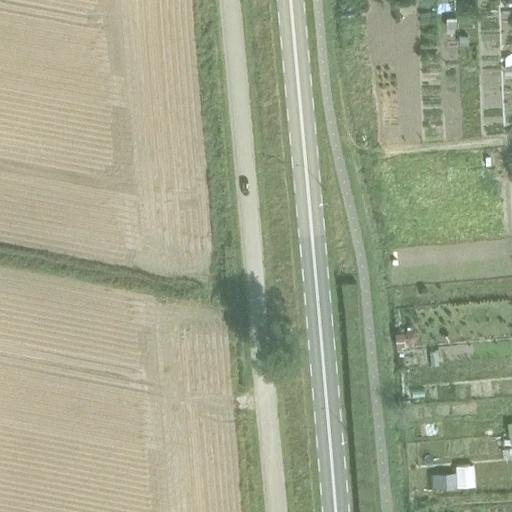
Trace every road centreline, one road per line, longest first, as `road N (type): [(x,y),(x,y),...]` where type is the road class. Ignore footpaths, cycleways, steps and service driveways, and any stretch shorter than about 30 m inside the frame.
road 1 (primary): [(339,511),(297,0)]
road 2 (unclassified): [(275,511),(235,0)]
